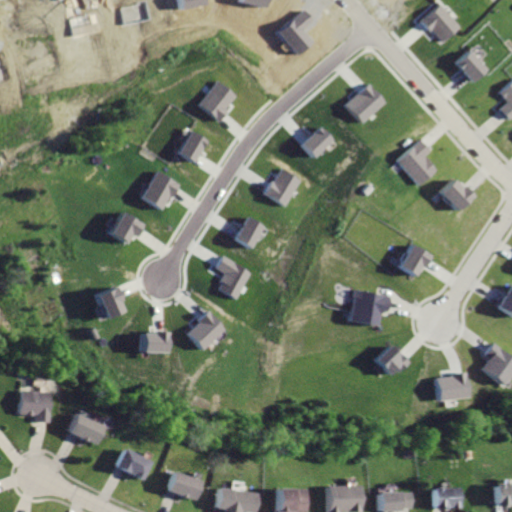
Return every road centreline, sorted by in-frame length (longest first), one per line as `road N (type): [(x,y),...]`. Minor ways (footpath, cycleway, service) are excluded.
road 1 (residential): [(167,278),(260,127),(369,30)]
road 2 (residential): [(344,0),(511,176)]
road 3 (residential): [(443,319),(511,213)]
